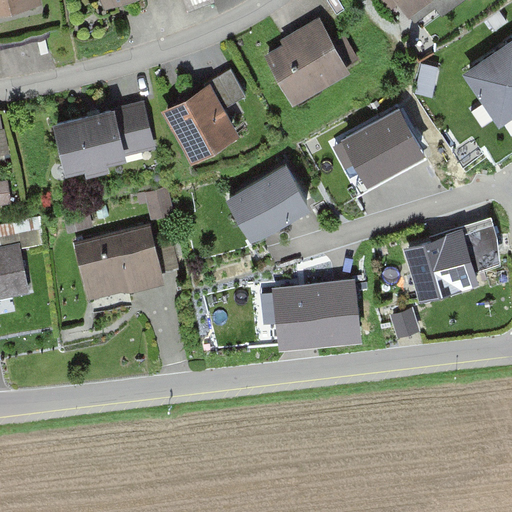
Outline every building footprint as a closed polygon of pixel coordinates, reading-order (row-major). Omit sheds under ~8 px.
[(0,0),(0,18),(46,7),(43,0),(0,0)] [(103,0),(107,10),(134,0),(188,0),(191,7),(209,0),(103,0)] [(384,0),(390,7),(399,0),(403,0),(418,19),(438,4),(443,11),(457,0),(384,0)] [(320,19),(268,49),(295,96),(358,60),(343,34),(332,40),(320,19)] [(511,43),(471,71),(511,131),(511,43)] [(247,93),(232,67),(205,82),(208,87),(166,110),(195,161),(237,137),(221,108),(247,93)] [(143,102),(58,123),(70,173),(126,159),(124,151),(154,144),(143,102)] [(426,153),(400,108),(347,137),(373,183),(426,153)] [(286,164),(232,196),(254,233),(308,201),(286,164)] [(9,181),(0,182),(0,199),(12,198),(9,181)] [(167,189),(149,193),(155,213),(172,209),(167,189)] [(151,224),(78,242),(95,311),(131,302),(126,281),(179,268),(171,237),(155,241),(151,224)] [(461,231),(410,247),(427,299),(478,284),(472,264),(499,256),(495,232),(493,226),(462,236),(461,231)] [(19,245),(0,248),(0,294),(28,289),(19,245)] [(354,279),(275,288),(282,347),(361,338),(354,279)] [(419,327),(414,311),(395,316),(400,333),(419,327)]
